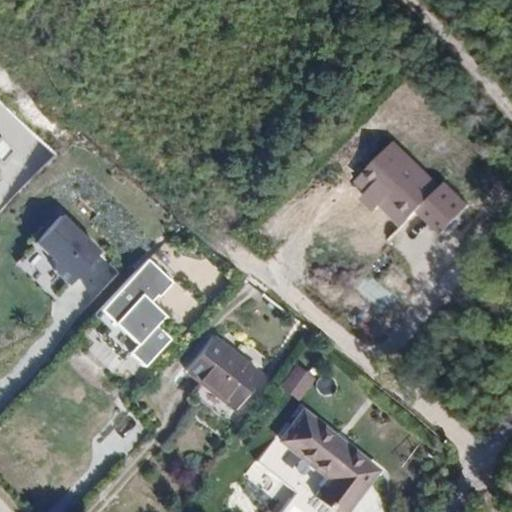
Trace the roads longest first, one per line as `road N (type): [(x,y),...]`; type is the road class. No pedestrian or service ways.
road 1 (residential): [(484,460),(279,283),(210,234)]
road 2 (residential): [(511,97),(408,0)]
